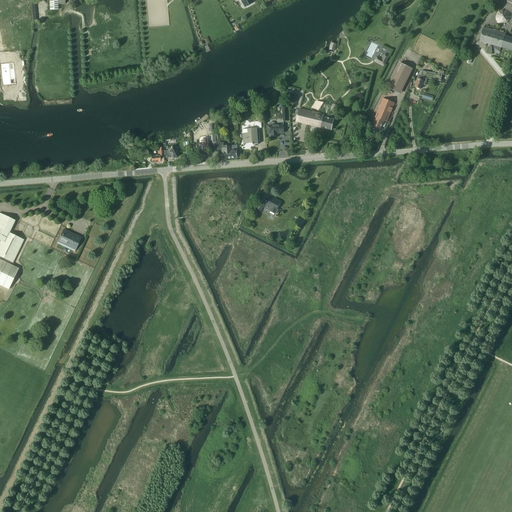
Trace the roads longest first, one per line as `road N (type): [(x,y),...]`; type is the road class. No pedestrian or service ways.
road 1 (tertiary): [(511,144),(164,169)]
road 2 (tertiary): [(0,183),(164,169)]
